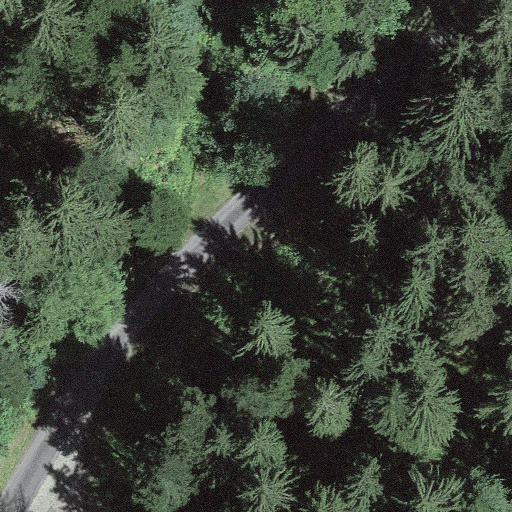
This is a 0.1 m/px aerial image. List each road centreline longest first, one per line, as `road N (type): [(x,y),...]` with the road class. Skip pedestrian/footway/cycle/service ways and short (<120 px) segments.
road 1 (track): [(511,12),(406,68),(129,326),(13,511)]
road 2 (track): [(264,0),(226,65),(199,260)]
